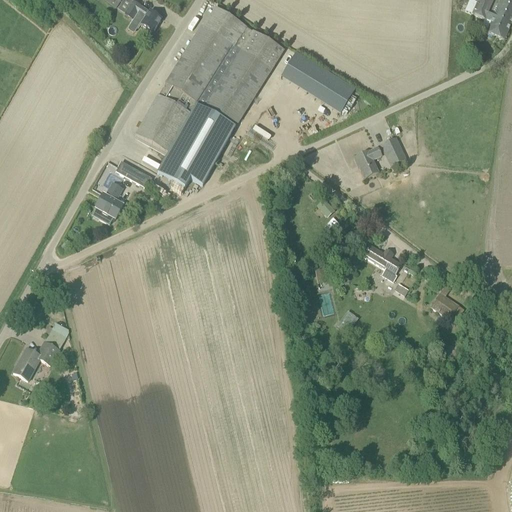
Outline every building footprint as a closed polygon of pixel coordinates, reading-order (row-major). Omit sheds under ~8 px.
[(479,0),(472,17),(484,22),(480,32),(486,35),(486,36),(504,43),(511,23),(511,2),(506,0),(479,0)] [(140,27),(153,35),(161,22),(149,14),(140,9),(141,9),(133,3),(124,17),(132,22),(129,26),(131,27),(135,29),(136,31),(140,26),(141,26),(140,27)] [(283,53),(253,34),(242,52),(240,50),(238,52),(234,49),(246,29),(215,11),(203,30),(202,29),(158,98),(136,138),(167,156),(168,156),(157,176),(184,191),(190,182),(202,189),(235,129),(271,72),(283,53)] [(359,90),(296,56),(282,82),(345,115),(359,90)] [(405,163),(395,142),(381,148),(388,163),(395,160),(398,166),(405,163)] [(380,159),(377,151),(368,155),(354,161),(357,168),(364,182),(377,175),(372,163),(380,159)] [(146,192),(146,191),(151,182),(121,165),(115,174),(146,192)] [(95,210),(96,211),(92,218),(106,225),(110,218),(115,221),(122,209),(116,205),(115,204),(122,192),(112,187),(105,199),(102,198),(95,210)] [(327,220),(334,214),(324,202),(317,208),(327,220)] [(333,219),(327,226),(332,231),(338,224),(333,219)] [(60,249),(64,254),(69,250),(64,245),(60,249)] [(400,267),(390,260),(392,257),(385,252),(383,256),(370,248),(367,253),(366,252),(365,253),(366,254),(363,259),(384,272),(381,277),(393,284),(397,279),(394,277),(400,267)] [(338,264),(344,251),(338,249),(333,262),(338,264)] [(318,287),(326,285),(324,271),(315,273),(318,287)] [(430,310),(442,319),(449,323),(459,309),(440,296),(430,310)] [(347,312),(336,328),(348,336),(358,319),(347,312)] [(52,331),(66,339),(70,332),(56,324),(52,331)] [(37,358),(26,352),(13,376),(28,384),(39,363),(50,369),(59,354),(44,345),(37,358)]
